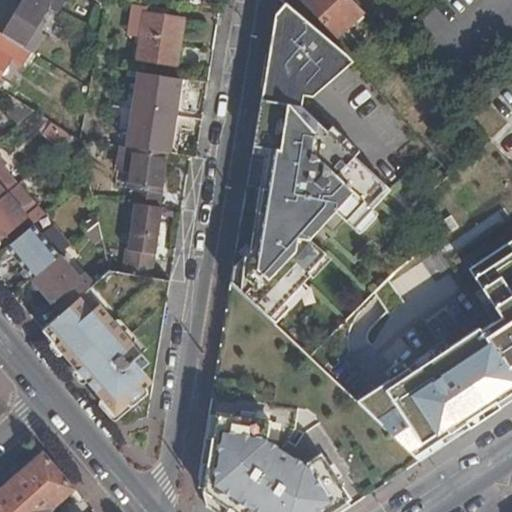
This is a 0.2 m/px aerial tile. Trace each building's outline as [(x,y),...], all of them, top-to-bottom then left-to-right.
[(21,0),(3,30),(22,42),(49,2),(59,8),(63,0),(21,0)] [(336,40),(284,0),(264,0),(262,3),(256,43),(261,44),(259,58),(311,66),(336,40)] [(308,0),(337,32),(365,6),(359,0),(308,0)] [(178,59),(185,13),(136,5),(132,28),(145,30),(141,53),(178,59)] [(3,30),(0,28),(0,72),(13,52),(22,58),(29,46),(22,42),(3,30)] [(259,58),(255,77),(290,87),(299,90),(343,45),(336,40),(311,66),(259,58)] [(255,77),(251,76),(248,88),(286,99),(290,87),(255,77)] [(180,134),(188,88),(138,79),(130,126),(180,134)] [(248,88),(236,161),(256,165),(245,231),(260,237),(237,261),(243,266),(233,276),(274,315),(314,274),(316,277),(317,276),(312,271),(320,263),(312,255),(322,246),(314,238),(340,210),(358,227),(394,189),(306,106),(306,105),(286,99),(248,88)] [(34,105),(23,98),(10,109),(18,119),(34,105)] [(66,125),(59,133),(66,138),(75,131),(66,125)] [(79,133),(75,131),(66,138),(76,144),(81,139),(79,133)] [(125,180),(135,182),(133,198),(137,198),(159,202),(167,147),(131,141),(125,180)] [(0,193),(17,179),(0,159),(0,193)] [(0,232),(20,216),(26,224),(32,219),(44,209),(18,178),(17,179),(0,193),(0,232)] [(130,244),(126,244),(122,268),(145,272),(151,273),(157,235),(161,202),(159,202),(137,198),(130,244)] [(95,208),(85,216),(90,222),(97,216),(95,208)] [(442,249),(455,269),(494,245),(490,239),(511,225),(502,210),(442,249)] [(38,225),(11,249),(30,272),(58,249),(72,237),(54,216),(41,227),(38,225)] [(87,225),(94,232),(100,228),(97,216),(90,222),(87,225)] [(5,242),(11,249),(38,225),(32,219),(26,224),(5,242)] [(511,238),(465,270),(498,319),(379,390),(375,385),(357,397),(417,457),(511,397),(511,385),(510,383),(511,381),(511,238)] [(58,249),(30,272),(59,308),(87,284),(58,249)] [(59,308),(41,323),(122,418),(149,413),(156,367),(143,351),(162,331),(166,305),(140,301),(145,272),(122,268),(109,266),(87,284),(59,308)] [(151,273),(145,272),(140,301),(166,305),(171,276),(151,273)] [(162,331),(143,351),(156,367),(159,350),(162,331)] [(260,437),(222,428),(207,489),(207,506),(216,511),(336,511),(352,501),(338,478),(322,455),(307,467),(260,437)] [(43,449),(0,487),(0,511),(47,511),(76,487),(43,449)]
